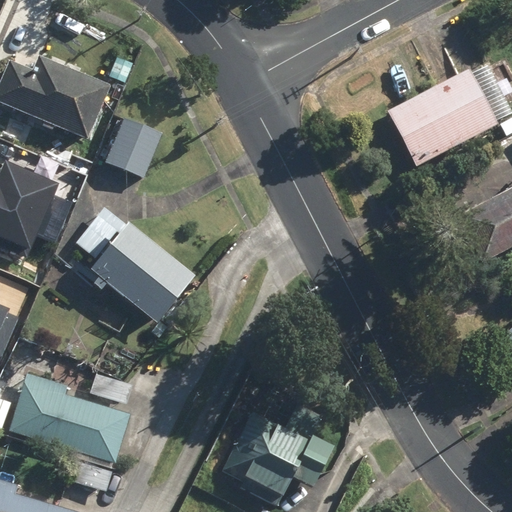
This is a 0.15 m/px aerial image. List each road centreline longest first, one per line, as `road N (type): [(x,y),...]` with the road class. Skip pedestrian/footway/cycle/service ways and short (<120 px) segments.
road 1 (residential): [(244,87),(421,429),(491,511)]
road 2 (residential): [(399,0),(244,87)]
